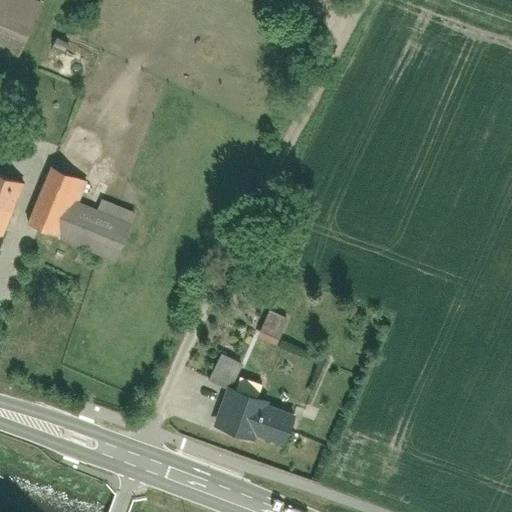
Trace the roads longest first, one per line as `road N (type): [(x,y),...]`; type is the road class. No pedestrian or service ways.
road 1 (tertiary): [(276,511),(135,459)]
road 2 (tertiary): [(135,459),(0,408)]
